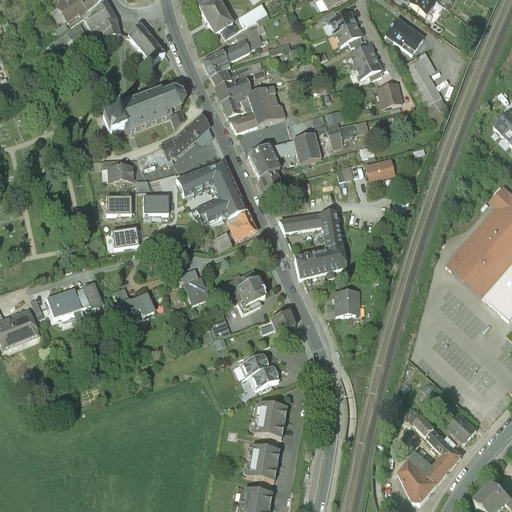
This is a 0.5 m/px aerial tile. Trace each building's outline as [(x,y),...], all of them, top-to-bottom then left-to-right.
[(79,18),(86,13),(78,2),(75,0),(61,0),(65,4),(55,12),(65,25),(77,16),(79,18)] [(101,0),(80,0),(78,2),(86,13),(103,1),(101,0)] [(194,0),(216,39),(222,35),(227,42),(258,25),(260,28),(272,21),(264,7),(231,24),(217,1),(219,0),(194,0)] [(325,0),(331,9),(349,0),(325,0)] [(425,0),(415,0),(408,12),(425,22),(435,6),(425,0)] [(109,11),(105,4),(91,14),(94,19),(109,11)] [(116,22),(109,11),(94,19),(85,23),(94,41),(96,40),(104,36),(102,29),(116,22)] [(329,25),(335,38),(357,27),(351,14),(329,25)] [(119,39),(116,22),(102,29),(104,36),(96,40),(108,41),(119,39)] [(414,34),(398,23),(387,39),(403,50),(414,34)] [(335,38),(341,51),(363,40),(357,27),(335,38)] [(82,28),(56,43),(62,53),(87,39),(82,28)] [(139,28),(127,38),(152,68),(164,57),(139,28)] [(223,55),(229,66),(267,46),(259,31),(238,42),(240,46),(223,55)] [(293,52),(292,47),(271,53),(273,58),(293,52)] [(345,62),(351,74),(375,62),(369,50),(345,62)] [(299,53),(292,55),(295,66),(302,64),(299,53)] [(223,55),(205,65),(212,81),(231,70),(229,66),(223,55)] [(351,74),(357,86),(381,74),(375,62),(351,74)] [(430,110),(445,101),(422,62),(407,71),(430,110)] [(227,73),(212,81),(219,90),(248,79),(253,76),(250,70),(230,78),(227,73)] [(219,90),(216,91),(221,106),(242,99),(243,102),(254,98),(248,79),(219,90)] [(401,88),(383,92),(388,112),(406,107),(401,88)] [(252,109),(255,118),(273,112),(270,103),(279,99),(276,91),(254,98),(243,102),(246,111),(252,109)] [(161,94),(115,111),(117,116),(123,133),(125,137),(170,120),(175,131),(183,123),(179,112),(180,112),(184,105),(180,97),(173,94),(162,98),(161,94)] [(221,106),(229,120),(247,114),(246,111),(243,102),(242,99),(221,106)] [(255,118),(232,127),(237,138),(287,120),(283,108),(273,112),(255,118)] [(493,131),(502,140),(511,130),(511,115),(511,114),(493,131)] [(123,133),(117,116),(102,121),(109,138),(123,133)] [(178,139),(160,151),(160,152),(145,159),(137,162),(140,169),(162,157),(167,164),(175,160),(194,143),(208,131),(201,119),(178,139)] [(316,121),(320,138),(330,136),(326,119),(316,121)] [(320,138),(270,151),(276,163),(297,155),(300,163),(346,152),(343,145),(361,141),(358,129),(330,136),(320,138)] [(511,130),(502,140),(511,149),(511,147),(511,130)] [(208,131),(194,143),(196,145),(204,148),(212,141),(208,131)] [(361,153),(364,162),(375,159),(373,150),(361,153)] [(270,151),(245,163),(257,187),(278,177),(282,175),(276,163),(270,151)] [(207,225),(224,218),(232,214),(229,209),(241,203),(223,164),(207,171),(175,183),(183,200),(210,188),(217,203),(190,216),(193,221),(207,225)] [(395,167),(368,173),(371,188),(398,182),(395,167)] [(345,171),(347,184),(355,183),(353,170),(345,171)] [(108,172),(108,173),(108,186),(116,185),(116,187),(124,187),(124,185),(131,185),(131,171),(120,171),(108,172)] [(341,183),(347,181),(344,173),(338,175),(341,183)] [(278,177),(257,187),(263,200),(284,189),(278,177)] [(483,303),(511,269),(511,199),(503,191),(488,208),(495,214),(444,271),(483,303)] [(167,200),(142,201),(143,218),(168,218),(167,200)] [(131,201),(106,201),(106,219),(131,219),(131,201)] [(224,218),(226,223),(246,215),(241,203),(229,209),(232,214),(224,218)] [(409,211),(397,207),(389,229),(400,233),(409,211)] [(321,231),(324,243),(347,237),(341,211),(318,216),(321,231)] [(246,215),(226,223),(235,243),(255,234),(246,215)] [(301,220),(304,235),(321,231),(318,216),(301,220)] [(280,225),(284,240),(304,235),(301,220),(280,225)] [(135,232),(111,235),(113,253),(138,249),(135,232)] [(226,237),(213,242),(218,255),(231,250),(226,237)] [(347,237),(324,243),(328,261),(351,256),(347,237)] [(328,261),(299,268),(304,288),(356,275),(351,256),(328,261)] [(511,269),(483,303),(509,326),(511,322),(511,269)] [(243,312),(265,301),(253,275),(237,282),(241,291),(234,294),(243,312)] [(75,283),(80,294),(97,287),(92,276),(75,283)] [(202,283),(185,290),(194,312),(211,304),(202,283)] [(94,291),(74,298),(80,317),(100,310),(94,291)] [(114,298),(129,331),(156,319),(149,302),(131,310),(124,293),(114,298)] [(358,298),(335,297),(334,325),(357,326),(358,298)] [(74,298),(47,307),(53,326),(80,317),(74,298)] [(3,324),(0,325),(0,352),(2,356),(39,341),(28,314),(3,324)] [(290,316),(272,325),(275,330),(263,336),(265,340),(276,335),(278,340),(284,337),(297,331),(290,316)] [(217,333),(197,340),(201,351),(221,344),(217,333)] [(287,344),(284,337),(278,340),(267,346),(270,352),(287,344)] [(242,360),(244,366),(261,359),(260,356),(258,353),(242,360)] [(268,372),(262,358),(261,359),(244,366),(239,369),(245,382),(248,381),(268,372)] [(278,384),(272,370),(268,372),(248,381),(254,394),(259,392),(270,387),(278,384)] [(270,387),(259,392),(262,398),(273,393),(272,390),(270,387)] [(273,403),(272,409),(284,411),(285,405),(273,403)] [(281,442),(286,411),(284,411),(272,409),(258,406),(253,437),(267,439),(278,442),(281,442)] [(443,460),(450,451),(447,449),(443,445),(414,414),(406,421),(443,460)] [(461,420),(449,433),(452,436),(461,444),(464,447),(476,434),(461,420)] [(461,444),(452,436),(443,445),(447,449),(450,451),(452,453),(461,444)] [(273,485),(279,454),(277,453),(265,451),(251,449),(246,480),(259,482),(271,484),(273,485)] [(415,458),(398,478),(413,507),(420,507),(439,485),(451,472),(460,460),(452,453),(450,451),(443,460),(435,469),(432,466),(429,470),(415,458)] [(492,486),(474,506),(480,511),(502,511),(505,509),(510,503),(492,486)] [(269,496),(270,490),(258,488),(257,494),(269,496)] [(268,511),(271,496),(269,496),(257,494),(244,492),(240,511),(268,511)]
